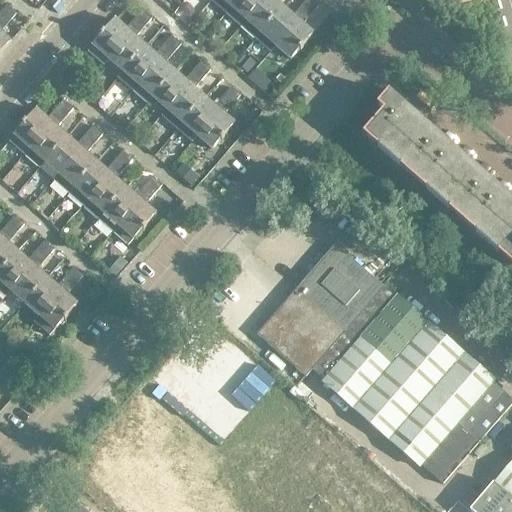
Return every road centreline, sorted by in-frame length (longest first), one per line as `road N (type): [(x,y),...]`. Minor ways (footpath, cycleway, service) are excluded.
road 1 (residential): [(0,484),(400,26)]
road 2 (unclassified): [(305,389),(440,499),(511,422)]
road 3 (unclassified): [(511,377),(388,277)]
road 4 (residential): [(400,26),(511,125)]
road 5 (residential): [(0,103),(87,0)]
